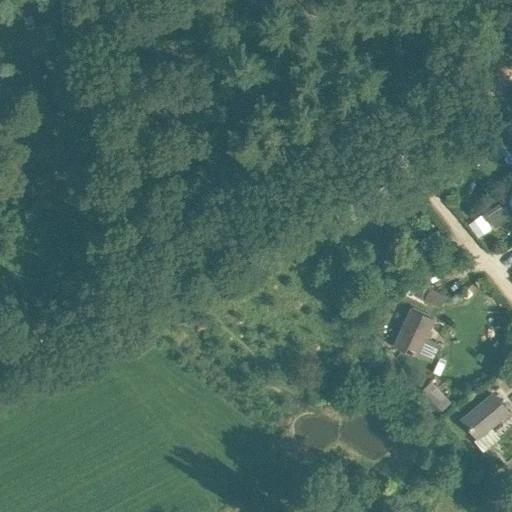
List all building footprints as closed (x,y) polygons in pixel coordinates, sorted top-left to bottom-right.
[(12,0),(15,12),(36,9),(34,0),(12,0)] [(21,34),(30,52),(49,41),(40,24),(21,34)] [(48,92),(50,102),(51,107),(69,105),(68,99),(66,88),(63,77),(59,66),(54,56),(52,51),(35,59),(38,64),(42,73),(46,83),(48,92)] [(511,117),(499,126),(511,145),(511,117)] [(383,185),(340,209),(337,211),(346,226),(349,224),(351,226),(355,224),(354,222),(392,201),(383,185)] [(499,202),(478,216),(488,231),(509,217),(499,202)] [(437,230),(419,240),(424,249),(442,239),(437,230)] [(419,284),(414,295),(423,299),(429,288),(419,284)] [(423,299),(423,300),(439,308),(445,295),(429,287),(429,288),(423,299)] [(395,345),(417,355),(434,319),(412,309),(395,345)] [(431,382),(422,390),(440,409),(449,401),(431,382)] [(462,419),(478,437),(509,412),(493,393),(462,419)]
